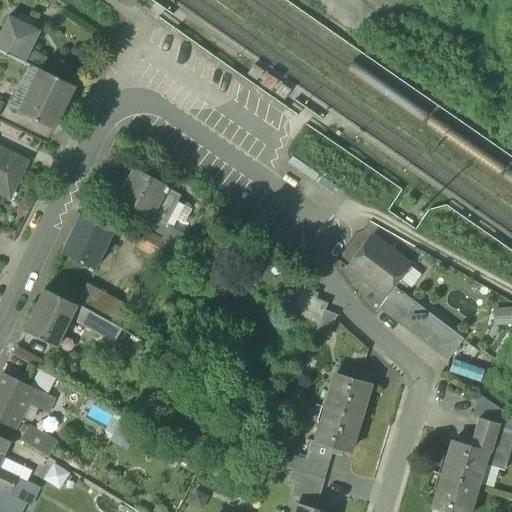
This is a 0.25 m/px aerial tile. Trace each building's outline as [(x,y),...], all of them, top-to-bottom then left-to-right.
[(40,69),(39,69),(24,62),(29,52),(40,31),(9,16),(0,34),(0,52),(27,66),(38,71),(18,112),(19,112),(54,129),(75,86),(40,69)] [(39,69),(40,69),(45,59),(29,52),(24,62),(39,69)] [(247,74),(256,81),(258,78),(261,74),(262,71),(253,65),(247,74)] [(38,71),(27,66),(8,107),(18,112),(38,71)] [(267,74),(265,77),(262,81),(260,84),(270,91),(272,88),(275,84),(277,81),(267,74)] [(290,91),(281,84),(279,87),(276,91),(274,93),(284,100),(290,91)] [(0,193),(9,198),(27,162),(0,148),(0,193)] [(150,216),(169,227),(173,218),(177,212),(158,202),(167,186),(135,169),(119,199),(150,216)] [(158,202),(177,212),(181,204),(186,196),(167,186),(158,202)] [(403,206),(408,210),(414,201),(409,197),(403,206)] [(177,212),(173,218),(183,224),(192,209),(181,204),(177,212)] [(86,265),(95,269),(96,268),(114,231),(80,214),(61,253),(86,265)] [(142,230),(162,241),(169,227),(150,216),(142,230)] [(134,244),(173,265),(181,251),(162,241),(142,230),(141,230),(134,244)] [(348,268),(385,296),(393,286),(398,279),(409,265),(371,237),(348,268)] [(188,273),(212,286),(218,276),(194,263),(188,273)] [(409,265),(398,279),(411,288),(421,274),(409,265)] [(87,283),(77,304),(114,325),(125,305),(87,283)] [(380,307),(449,359),(464,340),(395,287),(393,286),(385,296),(387,298),(380,307)] [(292,311),(318,325),(324,310),(326,304),(317,299),(319,294),(305,287),(292,311)] [(77,304),(77,305),(76,305),(44,289),(24,330),(57,347),(72,316),(76,322),(114,343),(122,329),(114,325),(77,304)] [(152,299),(137,290),(128,305),(143,314),(152,299)] [(511,308),(493,308),(493,326),(511,326),(511,308)] [(337,315),(324,310),(318,325),(315,333),(329,339),(337,315)] [(17,345),(12,355),(37,369),(42,360),(17,345)] [(336,373),(370,384),(374,372),(339,362),(336,373)] [(487,369),(474,391),(481,396),(494,373),(487,369)] [(34,389),(47,395),(55,379),(38,370),(30,387),(34,389)] [(336,373),(325,408),(360,418),(370,384),(336,373)] [(21,417),(28,403),(34,389),(30,387),(3,374),(0,379),(0,421),(15,429),(21,417)] [(47,395),(34,389),(28,403),(38,408),(48,413),(54,399),(47,395)] [(478,418),(499,424),(503,411),(478,395),(471,417),(478,419),(478,418)] [(31,422),(38,408),(28,403),(21,417),(31,422)] [(350,453),(360,418),(325,408),(315,443),(350,453)] [(511,417),(503,411),(499,424),(491,453),(487,452),(483,464),(499,469),(502,470),(511,438),(511,417)] [(101,436),(109,440),(120,422),(122,418),(114,413),(101,436)] [(487,451),(487,452),(491,453),(499,424),(478,418),(478,419),(470,445),(487,451)] [(138,432),(120,422),(109,440),(127,451),(138,432)] [(20,441),(47,457),(55,445),(27,428),(20,441)] [(0,458),(1,457),(8,442),(0,438),(0,458)] [(478,483),(483,464),(487,452),(487,451),(470,445),(453,440),(443,475),(477,485),(478,483)] [(181,458),(161,445),(154,455),(174,469),(181,458)] [(17,464),(1,457),(0,458),(0,470),(16,478),(19,473),(17,464)] [(305,459),(302,472),(325,479),(328,466),(305,459)] [(70,474),(53,463),(42,479),(59,490),(70,474)] [(17,478),(27,483),(32,472),(17,464),(19,473),(16,478),(17,478)] [(493,488),(499,469),(483,464),(478,483),(493,488)] [(0,487),(9,492),(17,478),(16,478),(0,470),(0,487)] [(321,492),(325,479),(302,472),(298,485),(321,492)] [(440,511),(468,511),(477,485),(443,475),(432,509),(440,511)] [(27,483),(17,478),(9,492),(8,495),(25,503),(34,486),(27,483)] [(0,511),(20,511),(26,503),(25,503),(8,495),(9,492),(0,487),(0,511)] [(208,496),(194,489),(187,503),(201,510),(208,496)]
